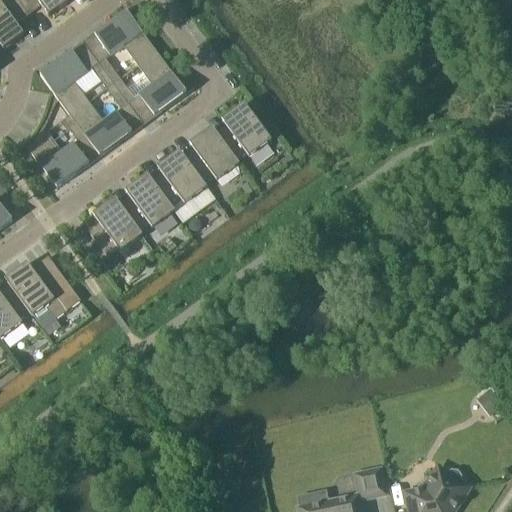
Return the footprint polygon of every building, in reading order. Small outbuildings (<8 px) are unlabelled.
[(14,23),(26,14),(16,0),(0,0),(0,46),(4,52),(24,37),(14,23)] [(69,4),(66,0),(16,0),(26,14),(39,5),(49,18),(69,4)] [(107,29),(83,46),(113,87),(120,81),(106,62),(110,58),(123,48),(138,68),(157,55),(127,14),(108,28),(107,27),(106,28),(107,29)] [(70,118),(89,105),(74,85),(92,72),(107,91),(113,87),(83,46),(60,63),(60,62),(59,62),(59,64),(40,78),(70,118)] [(187,95),(157,55),(138,68),(153,88),(135,101),(120,81),(113,87),(143,127),(166,110),(167,111),(168,111),(167,109),(187,95)] [(113,87),(107,91),(121,111),(104,124),(89,105),(70,118),(98,157),(100,159),(119,145),(120,146),(121,145),(120,144),(143,127),(113,87)] [(219,139),(237,163),(246,156),(249,160),(272,143),(268,138),(271,136),(257,118),(255,120),(247,110),(234,120),(231,116),(222,123),(229,132),(219,139)] [(98,157),(70,118),(63,123),(77,144),(74,146),(61,156),(46,136),(27,150),(57,190),(76,176),(77,177),(78,176),(77,175),(89,167),(88,165),(98,157)] [(237,163),(219,139),(215,134),(201,144),(198,140),(190,146),(197,156),(187,163),(205,187),(214,180),(217,184),(240,167),(237,163)] [(205,187),(187,163),(183,157),(169,168),(166,163),(157,170),(164,180),(155,186),(172,211),(182,203),(185,207),(207,191),(205,187)] [(172,211),(155,186),(151,181),(137,191),(134,187),(125,194),(132,203),(123,210),(140,234),(150,227),(153,231),(175,214),(172,211)] [(140,234),(123,210),(119,205),(105,215),(102,211),(93,217),(100,227),(89,235),(107,259),(117,251),(120,255),(143,238),(140,234)] [(0,232),(12,223),(0,206),(0,232)] [(56,322),(80,305),(81,304),(51,263),(34,275),(27,265),(18,272),(21,276),(8,286),(12,291),(29,315),(32,319),(46,309),(56,322)] [(29,315),(12,291),(2,298),(0,295),(0,342),(22,326),(19,323),(29,315)] [(79,324),(87,319),(82,312),(75,318),(79,324)] [(476,403),(489,419),(504,407),(491,391),(476,403)] [(406,496),(409,511),(454,511),(469,490),(461,485),(462,478),(458,473),(452,472),(446,475),(438,470),(429,484),(426,483),(418,488),(419,493),(406,496)] [(362,511),(361,503),(387,498),(381,471),(354,477),(358,497),(328,503),(327,493),(297,499),(300,509),(297,510),(297,511),(362,511)]
